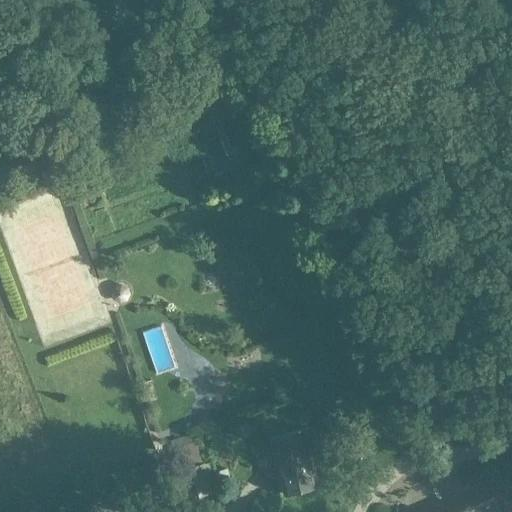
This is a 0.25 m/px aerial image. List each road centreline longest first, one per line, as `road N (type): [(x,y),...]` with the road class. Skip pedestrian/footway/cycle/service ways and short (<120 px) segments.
road 1 (unknown): [(451,490),(445,446),(297,54),(488,45),(511,36)]
road 2 (unknown): [(418,511),(473,474),(511,425)]
